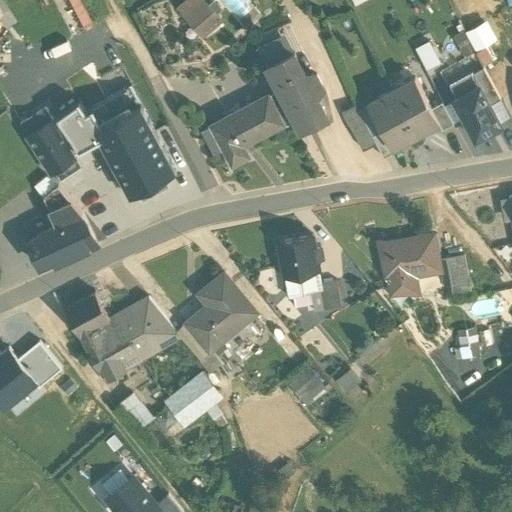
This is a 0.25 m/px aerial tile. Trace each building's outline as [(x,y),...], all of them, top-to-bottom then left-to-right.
[(52,0),(49,2),(66,44),(92,33),(78,0),(52,0)] [(196,4),(178,20),(185,29),(189,26),(204,13),(196,4)] [(219,20),(212,12),(207,17),(214,24),(219,20)] [(204,13),(189,26),(203,42),(218,29),(214,24),(207,17),(204,13)] [(259,53),(267,70),(297,57),(288,39),(259,53)] [(307,86),(293,60),(266,74),(278,97),(293,125),(300,138),(327,124),(313,98),(307,86)] [(474,75),(490,106),(501,101),(485,70),(474,75)] [(432,109),(416,78),(392,91),(416,136),(439,124),(440,124),(432,109)] [(316,81),(307,86),(313,98),(322,93),(316,81)] [(480,88),(455,101),(476,139),(501,126),(490,106),(480,88)] [(392,91),(368,104),(383,131),(392,149),(394,148),(416,136),(392,91)] [(130,97),(92,118),(102,135),(139,114),(130,97)] [(293,125),(278,97),(267,103),(282,131),(293,125)] [(267,103),(210,133),(223,157),(231,172),(247,163),(242,153),(282,131),(267,103)] [(454,125),(442,104),(432,109),(440,124),(439,124),(443,131),(454,125)] [(372,137),(355,106),(341,114),(362,153),(376,145),(372,137)] [(169,170),(139,114),(102,135),(92,118),(86,121),(77,110),(56,126),(78,161),(99,149),(123,195),(130,191),(136,201),(168,184),(162,174),(169,170)] [(45,118),(19,133),(25,144),(52,128),(45,118)] [(76,166),(52,128),(25,144),(50,182),(76,166)] [(383,131),(372,137),(376,145),(383,159),(396,152),(394,148),(392,149),(383,131)] [(210,133),(202,138),(202,139),(203,139),(214,160),(214,161),(223,157),(210,133)] [(42,243),(28,249),(39,272),(52,266),(54,272),(94,253),(96,252),(83,222),(58,193),(42,205),(48,218),(55,235),(42,241),(42,243)] [(433,236),(379,246),(385,281),(388,281),(391,301),(416,296),(413,276),(439,272),(433,236)] [(311,244),(277,250),(283,284),(284,284),(300,281),(317,278),(311,244)] [(464,255),(445,258),(453,302),(472,299),(464,255)] [(255,319),(223,281),(199,300),(208,311),(185,330),(208,358),(255,319)] [(300,281),(284,284),(288,305),(304,303),(300,281)] [(340,314),(336,287),(322,289),(322,298),(304,303),(308,319),(340,314)] [(92,300),(62,317),(87,360),(88,360),(103,351),(95,335),(107,327),(107,326),(92,300)] [(180,343),(148,304),(137,310),(147,329),(150,328),(151,330),(153,330),(164,353),(180,343)] [(147,329),(137,310),(114,323),(123,340),(133,357),(139,367),(139,368),(165,354),(164,353),(153,330),(151,330),(150,328),(147,329)] [(114,323),(107,326),(107,327),(95,335),(103,351),(123,340),(114,323)] [(477,329),(462,332),(467,359),(482,357),(477,329)] [(489,330),(479,332),(482,347),(492,345),(489,330)] [(295,371),(304,365),(283,332),(274,338),(295,371)] [(103,351),(88,360),(98,377),(99,377),(120,365),(133,357),(123,340),(103,351)] [(34,388),(39,394),(61,376),(38,348),(17,366),(35,387),(34,388)] [(0,408),(4,413),(34,388),(35,387),(17,366),(8,355),(0,361),(0,360),(0,408)] [(133,357),(120,365),(126,374),(139,367),(133,357)] [(120,365),(99,377),(105,389),(114,384),(112,382),(126,374),(120,365)] [(311,377),(291,393),(301,406),(321,389),(311,377)] [(350,377),(347,380),(337,388),(345,398),(358,387),(350,377)] [(254,393),(243,379),(236,385),(242,393),(236,398),(240,403),(254,393)] [(206,406),(191,387),(163,408),(177,427),(206,406)] [(106,504),(112,511),(156,511),(155,511),(132,483),(106,504)] [(177,511),(168,500),(155,511),(156,511),(177,511)]
